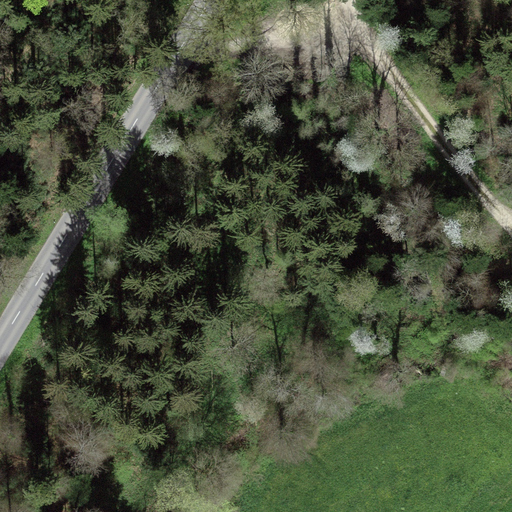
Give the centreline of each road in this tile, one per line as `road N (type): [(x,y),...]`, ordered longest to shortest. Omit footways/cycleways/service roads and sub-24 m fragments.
road 1 (tertiary): [(0,346),(210,0)]
road 2 (track): [(345,0),(416,109),(511,225)]
road 3 (track): [(353,21),(246,45),(185,41)]
